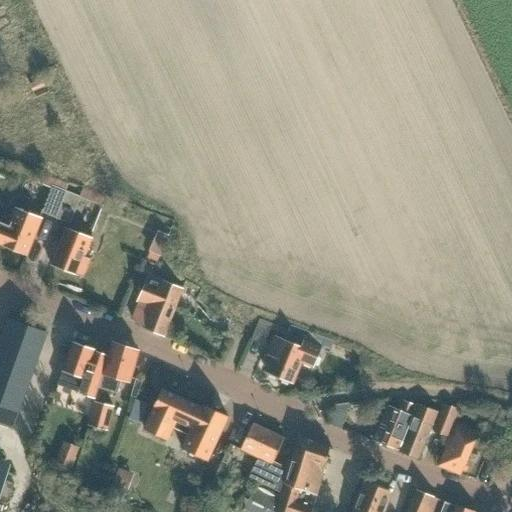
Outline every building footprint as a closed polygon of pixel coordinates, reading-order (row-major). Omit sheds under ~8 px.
[(42,213),(54,218),(68,184),(41,176),(38,183),(52,188),(42,213)] [(68,184),(54,218),(70,224),(80,199),(103,208),(107,198),(83,189),(80,198),(74,195),(76,190),(68,187),(69,185),(68,184)] [(0,245),(27,256),(42,219),(16,209),(8,227),(0,223),(0,245)] [(66,229),(51,266),(83,279),(90,260),(85,258),(92,239),(66,229)] [(133,315),(145,319),(141,328),(163,336),(182,289),(148,275),(140,297),(133,315)] [(7,322),(0,344),(0,424),(15,429),(46,334),(7,322)] [(276,348),(266,373),(292,383),(300,361),(313,367),(320,349),(329,352),(333,342),(325,339),(290,325),(285,340),(275,336),(271,346),(276,348)] [(72,342),(58,384),(78,391),(77,392),(90,397),(96,398),(96,396),(99,387),(107,355),(94,351),(95,350),(72,342)] [(107,355),(99,387),(117,393),(122,378),(131,382),(138,352),(112,343),(107,355)] [(342,384),(321,387),(322,393),(343,391),(342,384)] [(152,410),(144,429),(167,439),(175,421),(191,428),(181,449),(207,461),(227,417),(202,405),(201,407),(176,396),(177,393),(166,388),(165,390),(161,389),(152,410)] [(135,399),(128,418),(140,423),(147,404),(135,399)] [(398,450),(409,423),(415,405),(403,400),(399,410),(388,406),(374,441),(398,450)] [(93,402),(87,425),(107,430),(113,407),(93,402)] [(410,424),(399,451),(418,458),(431,425),(435,427),(434,430),(447,435),(457,409),(444,403),(440,413),(416,403),(415,405),(409,423),(410,424)] [(336,405),(330,425),(342,429),(348,412),(347,412),(349,404),(336,405)] [(455,423),(438,466),(460,475),(478,432),(455,423)] [(281,494),(288,469),(272,462),(283,437),(253,424),(242,450),(259,457),(249,478),(281,494)] [(499,432),(494,447),(502,451),(508,435),(499,432)] [(311,511),(314,506),(298,501),(299,500),(312,504),(330,447),(298,435),(288,469),(281,494),(278,503),(275,511),(311,511)] [(0,495),(10,464),(0,461),(0,495)] [(134,474),(119,468),(112,485),(127,491),(134,474)] [(382,511),(390,493),(363,483),(351,511),(382,511)] [(257,485),(248,500),(266,509),(264,511),(275,511),(278,503),(275,502),(279,495),(257,485)] [(432,511),(438,499),(416,490),(407,511),(432,511)] [(472,511),(446,502),(441,511),(472,511)]
